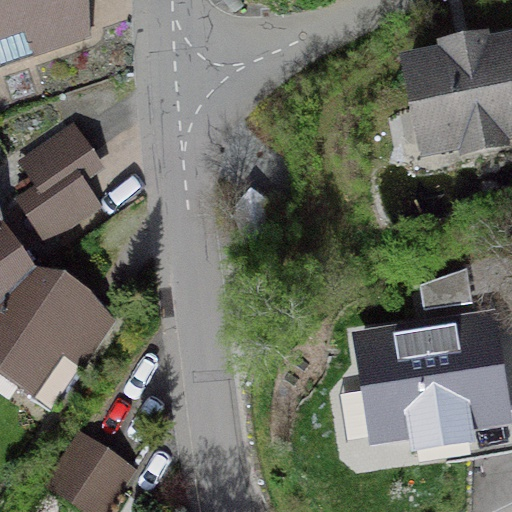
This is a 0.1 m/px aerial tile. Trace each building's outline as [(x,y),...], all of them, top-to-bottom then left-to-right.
[(0,0),(0,67),(89,37),(78,0),(0,0)] [(511,122),(511,46),(409,67),(423,140),(462,132),(465,149),(502,141),(498,125),(511,122)] [(73,131),(23,165),(40,189),(90,155),(73,131)] [(78,181),(29,215),(46,241),(96,206),(78,181)] [(0,304),(29,275),(0,234),(0,304)] [(425,309),(469,302),(465,273),(422,288),(425,309)] [(51,291),(29,275),(0,304),(0,359),(33,383),(25,394),(50,411),(112,319),(58,282),(51,291)] [(361,343),(376,438),(503,418),(488,323),(361,343)] [(50,486),(74,502),(106,454),(82,438),(50,486)] [(101,511),(129,470),(106,454),(74,502),(88,511),(101,511)]
